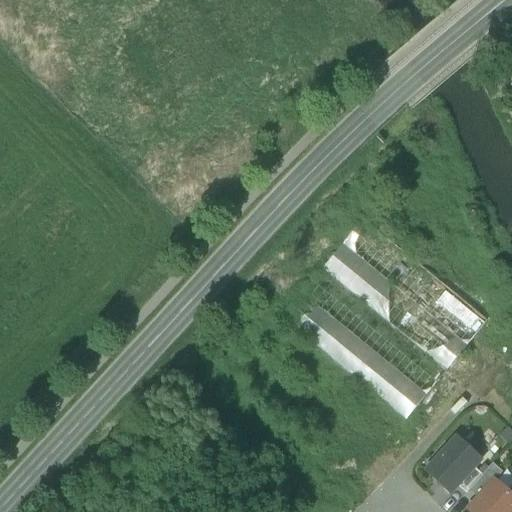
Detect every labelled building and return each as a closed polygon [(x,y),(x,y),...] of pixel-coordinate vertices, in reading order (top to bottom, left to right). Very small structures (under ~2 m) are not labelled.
[(283,322),(405,417),(483,318),(358,220),(319,269),(354,296),(345,307),(342,304),(332,317),(304,295),(283,322)] [(425,472),(449,493),(456,486),(472,468),(479,461),(455,439),(425,472)] [(481,476),(467,491),(476,499),(493,481),(494,482),(501,473),(492,465),(481,476)] [(472,468),(456,486),(465,494),(467,491),(481,476),(472,468)] [(466,511),(467,511),(511,511),(511,498),(494,482),(493,481),(476,499),(466,511)]
